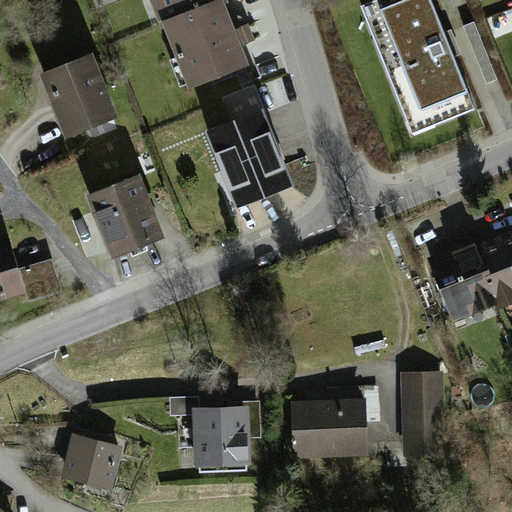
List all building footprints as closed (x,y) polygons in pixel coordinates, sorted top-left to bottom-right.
[(165,0),(195,83),(244,65),(220,0),(165,0)] [(432,0),(379,0),(364,6),(415,137),(476,113),(432,0)] [(111,115),(89,59),(46,76),(69,132),(111,115)] [(296,186),(269,111),(208,133),(235,208),(296,186)] [(144,176),(87,196),(109,261),(166,241),(144,176)] [(511,235),(440,260),(458,314),(511,295),(511,235)] [(0,293),(22,288),(9,239),(0,241),(0,293)] [(464,385),(419,384),(419,447),(464,447),(464,385)] [(371,386),(294,392),(299,463),(376,457),(371,386)] [(264,481),(269,481),(268,452),(274,451),(272,412),(244,414),(245,420),(207,422),(209,482),(216,481),(217,489),(264,487),(264,481)] [(136,464),(80,449),(69,492),(124,507),(136,464)]
